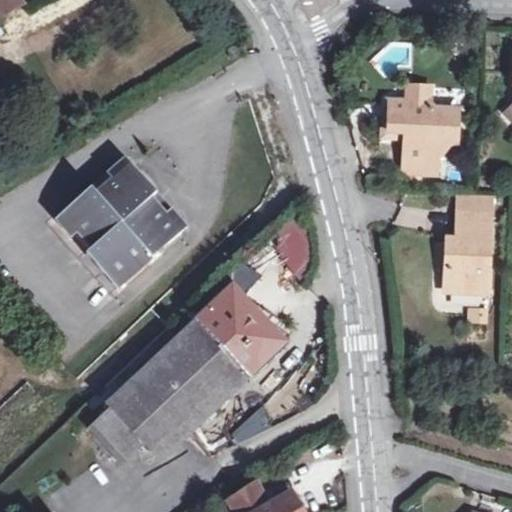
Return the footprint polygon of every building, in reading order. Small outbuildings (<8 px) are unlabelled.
[(0,0),(0,18),(27,4),(24,0),(0,0)] [(388,117),(387,132),(391,133),(404,143),(403,149),(403,159),(435,161),(446,145),(454,145),(455,125),(443,125),(444,112),(433,111),(428,104),(428,91),(406,91),(405,104),(388,103),(388,117)] [(456,112),(444,112),(443,125),(455,125),(456,112)] [(391,133),(387,132),(388,117),(378,117),(377,147),(403,149),(404,143),(391,133)] [(435,161),(403,159),(402,176),(435,176),(435,161)] [(92,190),(62,218),(93,252),(89,256),(120,292),(183,233),(152,199),(157,194),(130,165),(96,196),(92,190)] [(459,199),(458,216),(490,218),(491,201),(459,199)] [(458,216),(456,243),(446,242),(443,289),(486,292),(490,218),(458,216)] [(232,279),(251,293),(262,279),(243,265),(232,279)] [(146,442),(156,452),(241,370),(247,376),(282,343),(234,292),(201,326),(196,321),(110,403),(118,412),(146,442)] [(128,459),(146,442),(118,412),(99,430),(128,459)] [(241,449),(271,427),(260,412),(230,434),(241,449)] [(230,500),(237,511),(302,511),(293,495),(271,508),(257,483),(230,500)]
